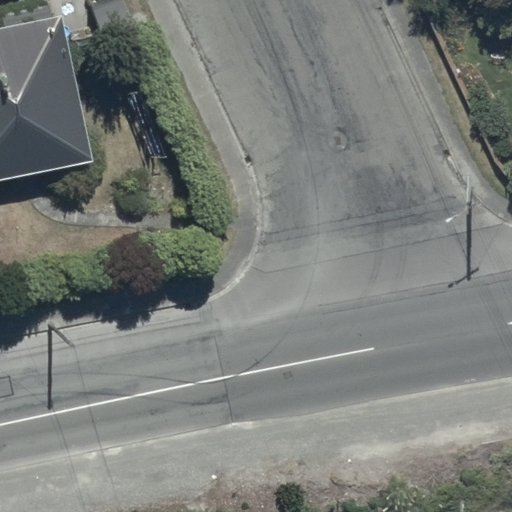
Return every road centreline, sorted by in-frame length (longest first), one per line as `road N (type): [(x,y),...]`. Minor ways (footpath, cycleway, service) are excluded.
road 1 (tertiary): [(0,423),(429,338)]
road 2 (residential): [(429,338),(273,0)]
